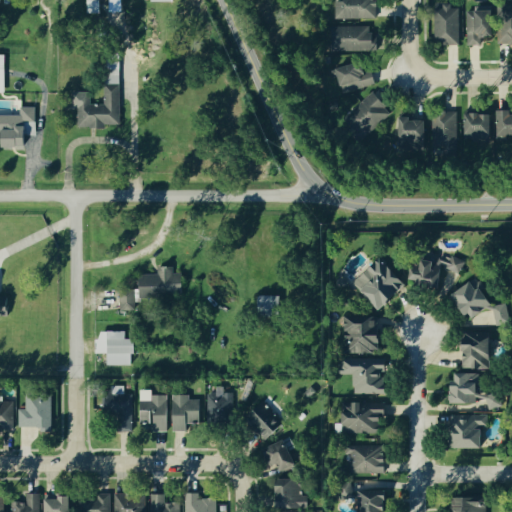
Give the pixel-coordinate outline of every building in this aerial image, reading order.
[(98,0),(98,13),(86,13),(86,0),(98,0)] [(120,0),(121,12),(109,12),(109,0),(120,0)] [(377,17),(377,0),(345,0),(346,1),(337,1),(337,17),(377,17)] [(461,38),(461,7),(438,7),(438,35),(446,35),(446,38),(461,38)] [(496,10),(469,11),(470,44),(483,44),(483,35),(497,35),(496,10)] [(366,25),(333,26),(334,50),(367,49),(366,25)] [(0,53),(0,93),(7,93),(8,54),(0,53)] [(369,72),(366,61),(340,69),(347,92),(379,83),(375,71),(369,72)] [(122,126),(122,85),(106,85),(106,105),(92,105),(92,94),(79,94),(79,126),(122,126)] [(380,122),(392,112),(376,94),(365,105),(380,122)] [(7,147),(31,146),(30,124),(37,123),(36,108),(23,108),(23,115),(0,115),(0,131),(7,131),(7,147)] [(435,152),(460,151),(459,114),(434,115),(435,152)] [(470,138),(495,137),(495,114),(470,114),(470,138)] [(405,141),(430,141),(430,121),(415,121),(415,117),(404,118),(405,141)] [(354,285),(380,312),(414,280),(388,253),(354,285)] [(122,311),(137,311),(136,304),(150,304),(150,302),(185,301),(184,274),(175,275),(174,267),(159,268),(159,275),(141,275),(142,289),(121,290),(122,311)] [(493,308),(486,288),(478,291),(476,285),(461,290),(470,316),(493,308)] [(258,295),(278,296),(278,316),(257,316),(258,295)] [(511,324),(509,304),(495,306),(498,326),(511,324)] [(390,351),(390,329),(375,330),(375,324),(351,325),(352,352),(390,351)] [(110,365),(136,366),(137,340),(128,340),(128,332),(101,332),(100,354),(110,354),(110,365)] [(492,370),(493,342),(469,341),(468,369),(492,370)] [(361,359),(362,372),(356,372),(357,394),(387,393),(386,365),(382,365),(381,359),(361,359)] [(482,375),(456,374),(456,404),(478,404),(478,399),(492,399),(492,389),(481,389),(482,375)] [(209,394),(210,430),(238,429),(237,393),(209,394)] [(142,424),(154,425),(154,431),(169,432),(170,395),(142,394),(142,424)] [(108,396),(108,420),(120,420),(120,433),(134,432),(134,413),(142,413),(142,405),(136,406),(136,395),(108,396)] [(20,428),(42,428),(42,433),(54,433),(54,407),(53,407),(53,396),(26,396),(26,410),(20,410),(20,428)] [(189,432),(189,423),(201,423),(202,400),(191,400),(191,396),(176,396),(175,431),(189,432)] [(283,430),(265,397),(246,408),(263,440),(283,430)] [(0,431),(15,432),(15,403),(0,402),(0,431)] [(385,434),(386,405),(347,404),(347,434),(385,434)] [(461,448),(483,448),(484,426),(488,426),(489,417),(451,416),(451,427),(461,427),(461,448)] [(284,472),(305,462),(293,437),(265,451),(272,467),(280,463),(284,472)] [(386,474),(387,447),(354,446),(353,473),(386,474)] [(308,497),(300,497),(300,480),(281,479),(281,508),(308,509),(308,497)] [(350,484),(339,489),(345,502),(356,497),(350,484)] [(491,511),(491,491),(461,490),(460,511),(491,511)] [(391,511),(392,493),(365,491),(364,510),(369,511),(391,511)] [(40,511),(40,494),(29,495),(29,497),(0,497),(0,511),(40,511)] [(117,511),(139,511),(139,504),(132,504),(132,494),(116,495),(117,511)] [(217,511),(218,500),(200,499),(200,494),(187,494),(187,511),(217,511)] [(49,495),(48,511),(73,511),(74,496),(49,495)] [(89,499),(89,511),(111,511),(111,498),(89,499)]
